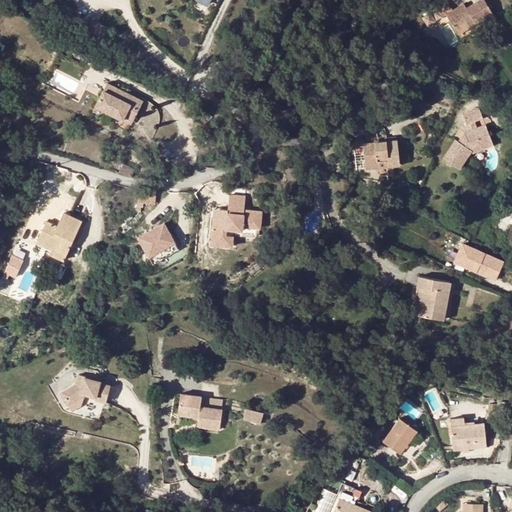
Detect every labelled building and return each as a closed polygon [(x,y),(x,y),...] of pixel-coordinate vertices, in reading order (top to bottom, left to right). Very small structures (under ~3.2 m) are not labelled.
[(476,23),(493,13),(485,0),(478,0),(468,7),(465,3),(454,9),(449,1),(436,8),(437,10),(432,13),(436,20),(447,13),(457,31),(474,20),(476,23)] [(431,11),(424,15),(429,24),(436,20),(431,11)] [(474,20),(457,31),(459,34),(476,23),(474,20)] [(89,30),(91,32),(103,38),(108,28),(99,23),(98,24),(96,24),(92,22),(89,30)] [(144,105),(109,87),(97,110),(125,125),(132,110),(140,114),(144,105)] [(478,108),(462,114),(466,124),(482,117),(478,108)] [(132,129),(140,114),(132,110),(125,125),(132,129)] [(481,149),(493,144),(482,117),(466,124),(468,131),(464,133),(458,142),(455,140),(443,158),(458,169),(471,150),(474,157),(483,153),(481,149)] [(396,140),(387,141),(363,144),(366,166),(379,164),(378,158),(389,157),(390,167),(401,165),(398,140),(396,140)] [(379,164),(366,166),(366,169),(390,167),(389,157),(378,158),(379,164)] [(124,164),(121,172),(132,176),(135,169),(124,164)] [(155,203),(157,191),(139,190),(138,202),(155,203)] [(227,210),(221,209),(220,216),(213,215),(211,236),(224,238),(225,228),(241,230),(242,226),(259,228),(261,211),(243,210),(245,196),(229,195),(227,210)] [(50,247),(66,213),(64,212),(58,226),(47,221),(37,241),(50,247)] [(82,221),(66,213),(50,247),(53,248),(66,255),(82,221)] [(164,222),(138,236),(148,255),(174,241),(164,222)] [(495,279),(503,261),(462,242),(453,260),(466,266),(467,264),(472,266),(471,268),(495,279)] [(64,260),(66,255),(53,248),(51,254),(64,260)] [(11,253),(4,273),(16,278),(23,258),(11,253)] [(451,281),(420,276),(418,286),(425,288),(421,316),(444,320),(451,281)] [(425,288),(418,286),(413,315),(421,316),(425,288)] [(105,403),(109,386),(99,384),(99,382),(84,378),(84,377),(78,375),(75,385),(61,394),(68,406),(83,397),(84,395),(95,397),(94,400),(105,403)] [(203,397),(182,393),(179,414),(197,417),(200,421),(199,426),(221,430),(224,410),(202,406),(203,397)] [(265,413),(245,407),(243,418),(262,424),(265,413)] [(451,419),(452,426),(464,425),(463,417),(451,419)] [(401,419),(384,441),(401,454),(418,431),(401,419)] [(464,425),(452,426),(454,446),(454,449),(486,446),(484,423),(464,425)] [(334,502),(338,504),(346,484),(343,483),(334,502)] [(363,491),(346,484),(338,504),(334,511),(371,511),(357,505),(363,491)] [(323,487),(315,511),(316,511),(330,511),(337,491),(323,487)] [(484,511),(485,501),(464,501),(463,511),(484,511)]
